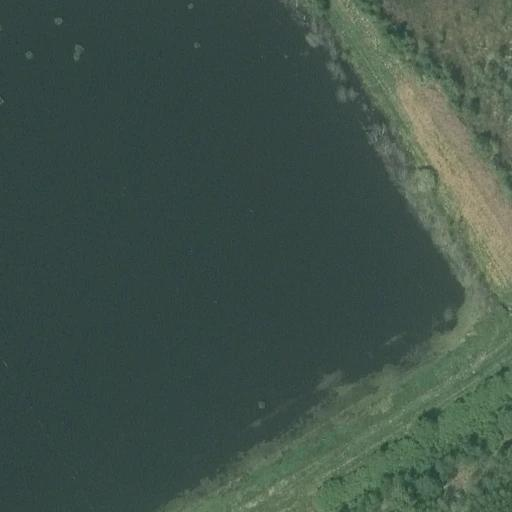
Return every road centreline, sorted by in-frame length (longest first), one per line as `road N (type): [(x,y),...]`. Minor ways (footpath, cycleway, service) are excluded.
road 1 (track): [(511,287),(327,0)]
road 2 (track): [(511,347),(249,511)]
